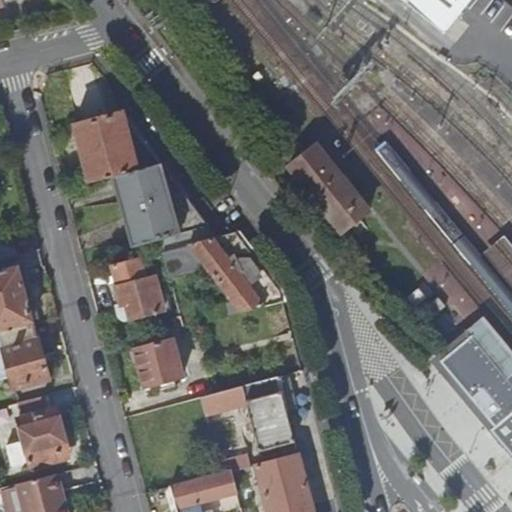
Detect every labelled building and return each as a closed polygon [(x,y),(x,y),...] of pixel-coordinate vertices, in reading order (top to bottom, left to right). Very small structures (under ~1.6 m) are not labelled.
[(398,0),(436,29),(458,0),(398,0)] [(246,82),(238,88),(270,130),(279,122),(246,82)] [(372,123),(440,196),(455,182),(387,109),(372,123)] [(116,178),(164,166),(127,115),(79,128),(93,184),(116,178)] [(305,159),(291,170),(344,236),(371,215),(319,148),(305,159)] [(166,253),(217,240),(164,166),(116,178),(135,250),(163,242),(166,253)] [(238,234),(217,240),(166,253),(173,277),(209,268),(237,304),(224,307),(227,318),(286,302),(284,293),(238,234)] [(511,246),(504,236),(484,252),(511,285),(511,246)] [(0,262),(21,257),(17,242),(0,246),(0,262)] [(166,311),(165,308),(162,296),(157,277),(147,280),(142,260),(114,267),(124,306),(129,305),(133,320),(166,311)] [(0,330),(34,321),(20,268),(0,273),(0,330)] [(162,296),(165,308),(170,307),(167,295),(162,296)] [(133,323),(133,320),(129,305),(124,306),(118,308),(122,322),(124,325),(133,323)] [(180,330),(186,328),(183,317),(177,319),(180,330)] [(0,380),(12,377),(15,389),(51,380),(36,326),(34,321),(0,330),(0,380)] [(511,347),(492,323),(475,337),(511,381),(511,347)] [(173,332),(144,339),(147,348),(137,351),(147,389),(185,379),(173,332)] [(511,381),(475,337),(464,346),(443,362),(497,427),(493,430),(506,445),(511,452),(511,381)] [(280,378),(204,398),(208,414),(247,404),(252,421),(248,422),(249,427),(254,426),(261,454),(297,444),(280,378)] [(54,456),(69,452),(58,410),(53,412),(49,396),(21,403),(25,419),(20,421),(32,469),(55,463),(54,456)] [(253,469),(254,468),(250,455),(230,460),(228,451),(219,454),(225,476),(234,473),(253,469)] [(54,456),(55,463),(71,459),(69,452),(54,456)] [(315,511),(300,456),(254,468),(253,469),(255,477),(260,476),(269,511),(315,511)] [(237,482),(255,477),(253,469),(234,473),(237,482)] [(237,482),(234,473),(225,476),(173,489),(178,511),(207,511),(206,503),(239,494),(237,482)] [(70,511),(61,474),(19,486),(25,511),(70,511)]
